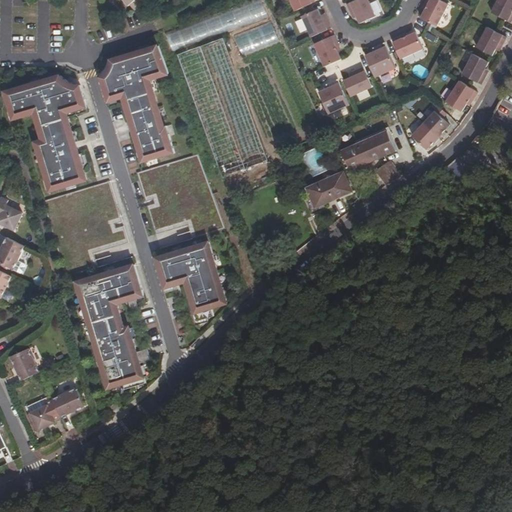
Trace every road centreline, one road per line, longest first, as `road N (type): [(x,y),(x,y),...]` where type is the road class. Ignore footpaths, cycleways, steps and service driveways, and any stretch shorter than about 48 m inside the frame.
road 1 (tertiary): [(180,377),(300,262),(444,157),(486,106),(511,57)]
road 2 (residential): [(91,76),(180,377)]
road 3 (tertiary): [(37,479),(119,430),(180,377)]
road 4 (residential): [(329,0),(346,32),(366,38),(398,25),(415,0)]
